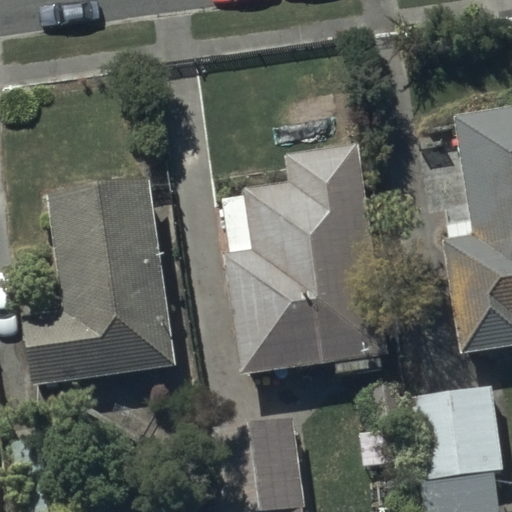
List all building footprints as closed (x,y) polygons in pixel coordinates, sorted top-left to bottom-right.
[(511,128),(450,138),(468,255),(439,260),(456,372),(511,363),(511,128)] [(358,167),(282,174),(284,200),(243,205),(249,269),(221,272),(236,397),(385,375),(358,167)] [(146,199),(47,214),(64,332),(22,338),(30,401),(174,383),(146,199)] [(490,404),(407,415),(419,511),(492,511),(489,487),(500,485),(490,404)] [(298,511),(289,432),(205,443),(213,511),(298,511)] [(15,465),(18,511),(75,511),(71,460),(15,465)]
